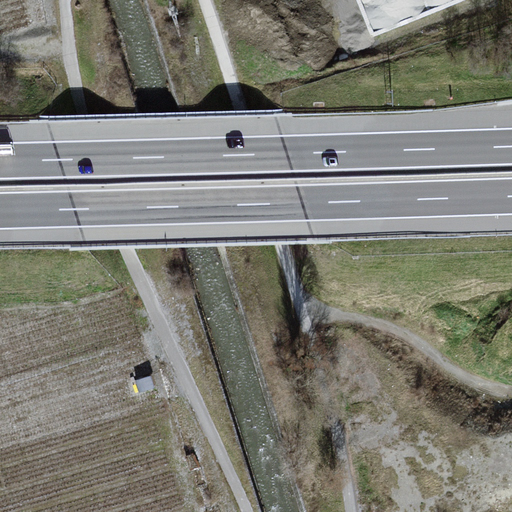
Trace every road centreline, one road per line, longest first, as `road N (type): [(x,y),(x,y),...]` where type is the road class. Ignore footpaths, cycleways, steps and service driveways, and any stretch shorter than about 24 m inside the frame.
road 1 (motorway): [(0,211),(511,196)]
road 2 (motorway): [(511,145),(0,159)]
road 3 (track): [(296,302),(387,325),(479,380),(511,387)]
